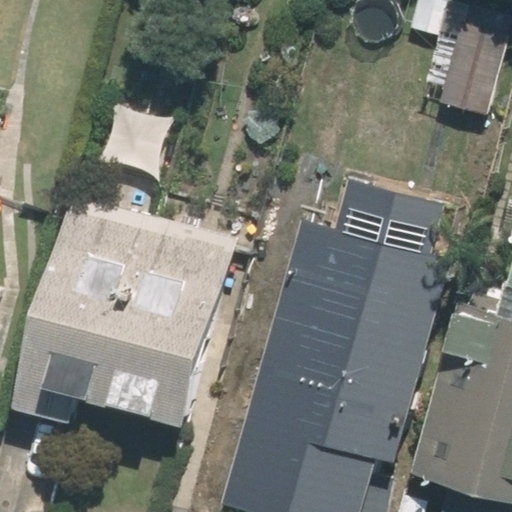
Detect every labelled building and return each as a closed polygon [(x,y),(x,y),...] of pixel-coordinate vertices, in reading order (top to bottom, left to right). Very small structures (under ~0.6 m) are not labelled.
[(511,48),(511,8),(486,0),(422,0),(415,24),(444,33),(425,91),(492,112),(511,48)] [(429,42),(387,30),(372,79),(415,91),(429,42)] [(186,105),(119,88),(99,165),(165,183),(186,105)] [(257,228),(86,177),(18,404),(75,421),(83,395),(197,429),(257,228)] [(0,181),(0,233),(14,186),(0,181)] [(408,464),(464,257),(325,219),(302,303),(278,297),(265,343),(290,349),(281,383),(269,380),(254,434),(342,458),(345,447),(408,464)] [(511,511),(511,307),(470,297),(426,467),(461,475),(453,505),(480,511),(511,511)]
